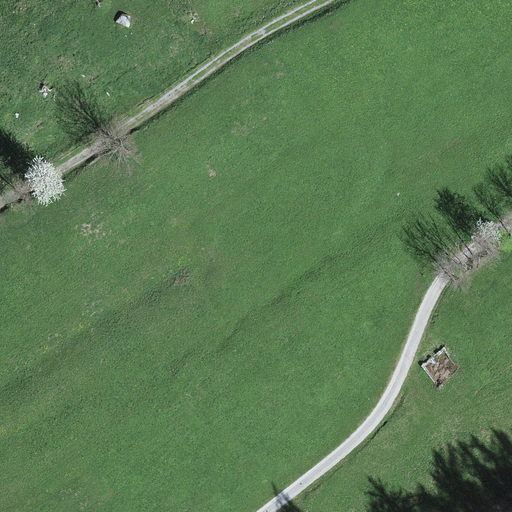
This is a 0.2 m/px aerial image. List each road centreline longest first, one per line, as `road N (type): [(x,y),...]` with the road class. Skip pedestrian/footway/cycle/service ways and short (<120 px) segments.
road 1 (track): [(511,223),(446,270),(378,415),(265,511)]
road 2 (track): [(322,0),(0,203)]
